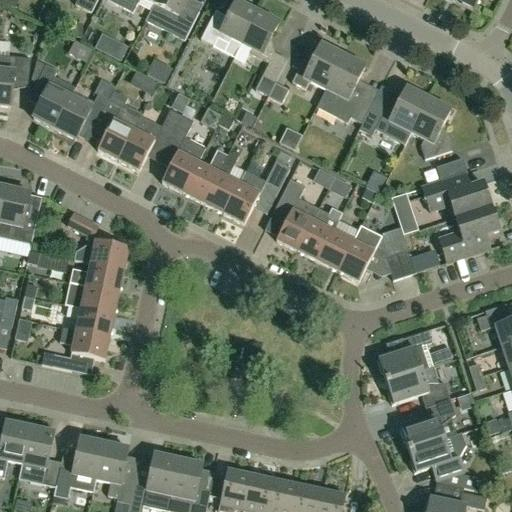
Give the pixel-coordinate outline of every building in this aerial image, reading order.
[(77,0),(75,7),(91,15),(98,0),(77,0)] [(141,0),(153,6),(156,0),(107,0),(106,2),(133,15),(140,0),(141,0)] [(156,0),(153,6),(145,22),(184,42),(199,14),(184,6),(186,0),(156,0)] [(457,0),(474,9),(478,0),(457,0)] [(234,59),(241,46),(257,14),(236,3),(225,25),(212,19),(200,42),(234,59)] [(275,85),(275,84),(287,61),(265,50),(278,25),(257,14),(241,46),(251,51),(249,56),(268,66),(262,78),(255,93),(267,98),(267,99),(275,85)] [(119,45),(111,59),(120,64),(127,50),(119,45)] [(325,92),(343,58),(320,46),(315,57),(308,53),(291,85),(305,92),(309,84),(325,92)] [(0,57),(0,108),(10,109),(12,93),(27,89),(31,61),(16,59),(0,57)] [(362,126),(373,104),(353,93),(365,69),(343,58),(325,92),(326,92),(317,110),(346,125),(349,120),(362,126)] [(54,131),(75,90),(54,79),(57,73),(46,67),(33,92),(44,98),(32,120),(54,131)] [(275,85),(267,99),(268,100),(281,106),(289,92),(275,85)] [(97,125),(101,117),(109,102),(98,96),(93,105),(73,94),(75,90),(54,131),(75,142),(86,120),(97,125)] [(410,135),(428,101),(406,90),(393,116),(385,112),(374,133),(404,149),(410,135)] [(118,163),(141,119),(128,112),(126,115),(121,113),(128,100),(113,93),(109,102),(101,117),(112,122),(97,153),(118,163)] [(428,101),(411,136),(423,142),(420,149),(425,162),(451,153),(446,138),(439,134),(451,112),(428,101)] [(373,104),(362,126),(359,132),(371,139),(374,133),(385,112),(386,110),(373,104)] [(168,144),(181,118),(170,112),(161,129),(141,119),(118,163),(139,174),(157,138),(168,144)] [(182,196),(198,165),(205,151),(184,141),(193,124),(181,118),(168,144),(180,149),(161,185),(182,196)] [(228,132),(233,123),(222,118),(217,127),(228,132)] [(218,175),(227,157),(217,152),(208,170),(198,165),(182,196),(203,206),(218,175)] [(223,217),(245,174),(244,173),(238,186),(227,180),(238,158),(229,154),(227,157),(218,175),(203,206),(223,217)] [(441,183),(454,179),(466,175),(467,175),(462,161),(436,170),(441,183)] [(245,174),(223,217),(244,227),(261,192),(275,199),(289,171),(275,164),(265,184),(245,174)] [(490,209),(482,185),(470,189),(466,175),(454,179),(441,183),(421,190),(430,214),(450,208),(455,221),(490,209)] [(297,254),(318,211),(299,201),(305,190),(290,182),(276,210),(289,217),(276,243),(297,254)] [(0,240),(31,247),(37,222),(25,219),(30,195),(7,190),(0,219),(0,240)] [(373,205),(377,196),(366,191),(362,200),(373,205)] [(438,241),(446,266),(490,251),(486,237),(498,233),(490,209),(455,221),(459,234),(438,241)] [(317,264),(333,234),(342,216),(331,211),(328,216),(318,211),(297,254),(317,264)] [(92,242),(99,228),(73,215),(66,228),(92,242)] [(396,257),(408,253),(400,230),(383,236),(380,241),(360,230),(353,244),(337,275),(358,285),(376,251),(386,256),(387,260),(396,257)] [(337,275),(353,244),(333,234),(317,264),(337,275)] [(90,266),(123,274),(128,251),(95,244),(76,255),(74,262),(90,266)] [(396,257),(404,279),(415,276),(408,253),(396,257)] [(39,256),(29,254),(27,266),(37,268),(39,256)] [(49,272),(52,258),(39,256),(37,269),(49,272)] [(393,283),(404,279),(396,257),(387,260),(385,260),(393,283)] [(119,296),(123,274),(90,266),(88,275),(72,272),(69,285),(119,296)] [(114,318),(119,296),(69,285),(65,308),(68,308),(114,318)] [(24,299),(34,301),(37,289),(27,287),(24,299)] [(31,313),(34,301),(24,299),(21,311),(31,313)] [(0,326),(11,329),(17,302),(5,300),(4,302),(0,301),(0,326)] [(501,349),(511,345),(511,322),(511,323),(506,307),(485,314),(486,318),(476,321),(480,334),(494,329),(501,349)] [(109,341),(114,318),(68,308),(66,319),(78,321),(76,333),(109,341)] [(109,341),(76,333),(62,331),(59,345),(72,348),(71,356),(104,363),(109,341)] [(385,385),(433,369),(425,347),(431,345),(427,333),(402,341),(406,353),(377,363),(381,376),(382,376),(385,385)] [(508,370),(511,368),(511,345),(501,349),(508,370)] [(71,374),(74,361),(44,355),(41,367),(71,374)] [(472,382),(482,378),(478,366),(468,370),(472,382)] [(425,410),(450,401),(445,386),(438,385),(433,369),(385,385),(388,394),(387,394),(391,408),(421,398),(425,410)] [(482,378),(472,382),(476,394),(486,390),(482,378)] [(408,453),(455,437),(451,421),(455,417),(450,401),(425,410),(429,421),(399,431),(403,444),(405,444),(408,453)] [(7,463),(21,466),(29,429),(26,429),(23,427),(17,427),(5,424),(0,447),(0,480),(4,481),(7,463)] [(33,469),(30,484),(55,490),(59,471),(61,465),(48,462),(54,435),(42,432),(37,430),(33,430),(29,429),(21,466),(33,469)] [(436,485),(442,483),(445,483),(449,481),(463,477),(458,461),(465,448),(461,435),(455,437),(408,453),(411,462),(409,463),(414,476),(431,470),(436,485)] [(53,499),(67,502),(69,490),(93,495),(95,482),(96,482),(104,446),(100,445),(98,443),(90,443),(79,440),(72,473),(59,471),(55,490),(53,499)] [(108,446),(104,446),(96,482),(110,486),(107,498),(117,501),(116,504),(129,507),(132,495),(135,482),(122,479),(128,451),(117,448),(111,446),(108,446)] [(141,511),(143,508),(159,511),(167,511),(178,462),(174,461),(172,459),(165,459),(154,456),(145,497),(132,495),(129,507),(128,511),(141,511)] [(178,462),(167,511),(205,511),(209,497),(196,494),(202,467),(190,464),(185,462),(182,463),(178,462)] [(238,511),(243,511),(251,478),(227,472),(221,500),(218,511),(233,511),(234,511),(238,511)] [(442,483),(442,486),(473,493),(476,481),(463,478),(463,477),(449,481),(445,483),(442,483)] [(267,511),(274,483),(251,478),(243,511),(267,511)] [(274,483),(267,511),(291,511),(297,488),(274,483)] [(316,511),(321,493),(297,488),(291,511),(316,511)] [(321,493),(316,511),(342,511),(345,498),(321,493)] [(465,511),(466,509),(481,511),(483,511),(486,500),(461,494),(458,507),(428,500),(424,511),(465,511)]
